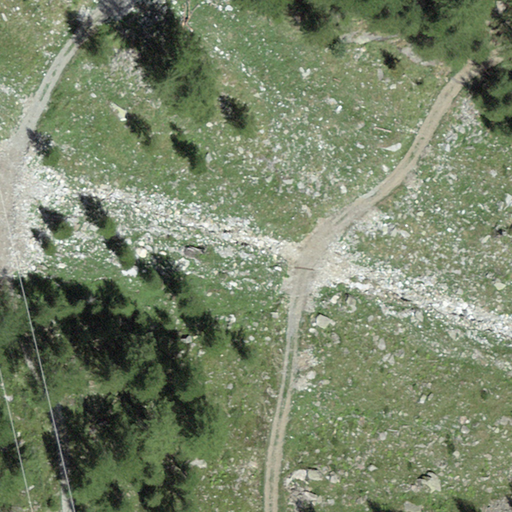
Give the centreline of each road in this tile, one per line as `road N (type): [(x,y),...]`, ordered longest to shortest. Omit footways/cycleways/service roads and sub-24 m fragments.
road 1 (track): [(69,511),(54,413),(7,296),(5,209),(38,98),(65,52),(115,0)]
road 2 (track): [(511,58),(470,72),(397,172),(308,256),(296,293),(270,511)]
